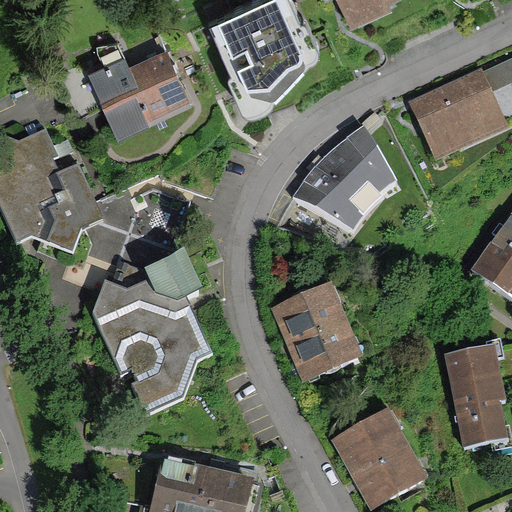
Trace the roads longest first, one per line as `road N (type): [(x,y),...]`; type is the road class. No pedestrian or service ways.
road 1 (residential): [(345,511),(254,346),(242,299),(259,197),(297,144),(335,114),(511,31)]
road 2 (residential): [(0,396),(35,511)]
